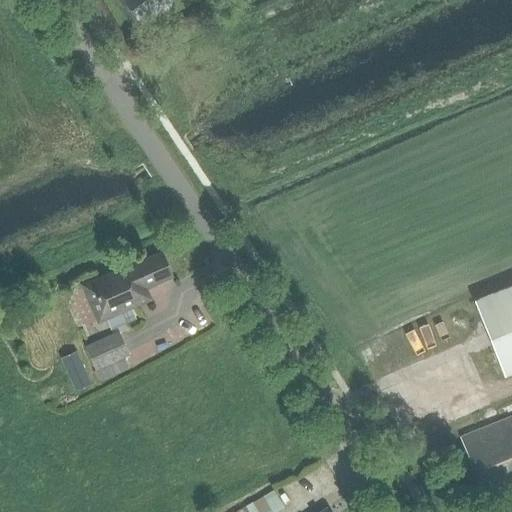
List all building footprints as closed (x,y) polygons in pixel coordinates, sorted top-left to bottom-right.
[(122,0),(129,9),(142,0),(122,0)] [(98,322),(105,319),(110,330),(135,319),(130,308),(149,300),(145,290),(171,278),(160,252),(134,264),(129,253),(109,262),(113,273),(82,286),(98,322)] [(511,286),(473,302),(503,377),(511,373),(511,286)] [(84,347),(86,350),(95,371),(128,356),(118,332),(84,347)] [(91,384),(77,352),(61,359),(75,392),(91,384)] [(511,416),(459,438),(481,493),(503,484),(505,489),(511,485),(511,416)] [(274,491),(263,497),(271,511),(276,511),(284,508),(274,491)]
